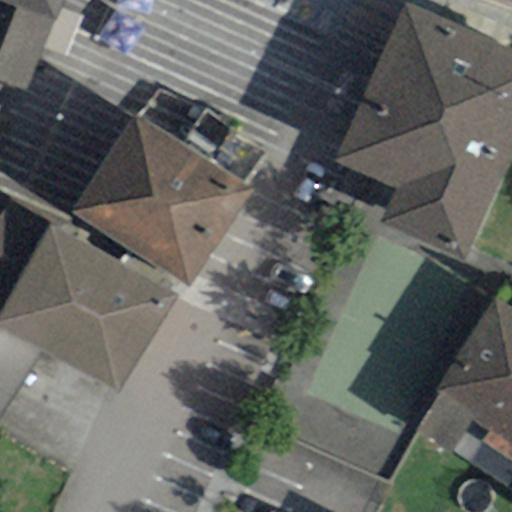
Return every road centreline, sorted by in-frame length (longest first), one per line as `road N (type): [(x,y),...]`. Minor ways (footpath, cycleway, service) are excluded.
road 1 (residential): [(310,102),(105,511)]
road 2 (residential): [(0,90),(38,96),(179,87),(310,102)]
road 3 (residential): [(387,0),(310,102)]
